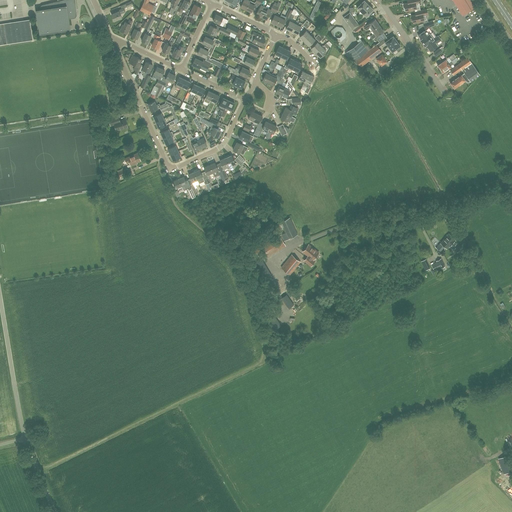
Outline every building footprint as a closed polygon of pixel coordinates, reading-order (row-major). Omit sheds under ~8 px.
[(40,8),(40,9),(36,10),(40,34),(70,30),(69,19),(74,18),(75,18),(75,17),(76,17),(76,16),(77,15),(77,14),(75,0),(61,0),(62,0),(42,5),(41,5),(41,6),(40,7),(40,8)] [(151,12),(154,6),(148,3),(149,0),(144,0),(144,1),(139,10),(140,11),(149,15),(151,12)] [(174,15),(176,11),(174,10),(176,5),(178,0),(171,0),(171,3),(173,4),(169,13),(171,14),(174,15)] [(186,10),(190,2),(185,0),(184,0),(182,5),(180,4),(177,10),(181,13),(183,9),(186,10)] [(246,10),(250,1),(247,0),(243,0),(244,0),(243,0),(240,7),(246,10)] [(415,4),(416,4),(420,3),(419,0),(407,0),(408,3),(404,4),(405,7),(404,7),(404,8),(404,10),(405,11),(416,9),(415,4)] [(453,0),(462,15),(470,10),(464,0),(453,0)] [(250,1),(246,10),(251,12),(254,5),(255,3),(250,1)] [(373,10),(364,1),(357,8),(366,17),(373,10)] [(194,19),(191,18),(194,13),(198,15),(201,8),(194,4),(189,16),(188,16),(188,17),(187,16),(187,15),(183,25),(185,20),(192,24),(194,19)] [(313,18),(319,6),(316,4),(310,16),(313,18)] [(261,17),(266,7),(262,6),(262,7),(260,6),(259,8),(259,7),(256,14),(261,17)] [(266,7),(261,17),(266,20),(270,13),(269,13),(270,11),(268,10),(269,9),(266,7)] [(123,8),(122,9),(113,12),(114,13),(111,15),(113,21),(121,18),(120,14),(125,12),(123,8)] [(413,23),(416,22),(424,21),(423,16),(427,14),(426,9),(415,12),(415,15),(411,16),(412,19),(411,20),(412,22),(412,23),(413,22),(413,23)] [(180,29),(182,25),(183,25),(187,15),(183,13),(179,23),(177,28),(180,29)] [(350,13),(343,18),(350,28),(357,23),(350,13)] [(227,23),(228,21),(222,18),(216,14),(213,20),(216,22),(219,24),(221,21),(227,23)] [(150,15),(147,22),(144,28),(148,29),(146,33),(145,33),(141,41),(147,44),(153,31),(149,30),(153,20),(155,17),(150,15)] [(162,18),(161,21),(172,24),(174,16),(171,15),(170,20),(162,18)] [(276,25),(280,17),(277,15),(276,16),(274,15),(271,22),(272,22),(271,23),(276,25)] [(281,15),(280,17),(276,25),(280,28),(281,27),(282,27),(285,20),(286,18),(281,15)] [(372,30),(379,25),(375,20),(375,19),(367,24),(364,27),(366,30),(369,27),(372,30)] [(129,20),(127,23),(125,22),(124,26),(123,25),(120,31),(127,34),(133,21),(129,20)] [(304,27),(309,22),(307,20),(303,24),(299,22),(298,25),(295,24),(291,32),(294,34),(294,33),(297,34),(301,25),(302,25),(304,27)] [(433,20),(423,24),(425,29),(434,26),(433,20)] [(291,32),(295,24),(289,21),(285,29),(288,30),(288,31),(291,32)] [(29,31),(30,30),(28,22),(4,25),(6,34),(7,34),(8,39),(29,36),(29,31)] [(137,30),(140,23),(138,22),(131,36),(137,39),(140,31),(137,30)] [(239,29),(228,24),(226,30),(236,35),(239,29)] [(169,29),(165,38),(169,40),(175,27),(171,25),(169,29)] [(235,38),(236,35),(217,26),(216,28),(210,25),(207,32),(213,35),(215,31),(218,33),(219,31),(229,36),(235,38)] [(379,25),(372,30),(374,34),(370,36),(372,39),(376,36),(376,37),(383,32),(383,31),(379,25)] [(348,37),(339,26),(331,32),(340,44),(348,37)] [(243,40),(246,33),(239,29),(236,36),(236,37),(243,40)] [(190,34),(184,32),(181,30),(179,34),(182,36),(188,39),(190,34)] [(424,46),(438,36),(433,39),(429,34),(428,34),(425,30),(418,35),(421,39),(420,40),(424,46)] [(303,42),(310,35),(306,31),(299,37),(302,39),(301,40),(303,42)] [(161,41),(158,40),(161,34),(157,32),(155,35),(154,34),(153,38),(155,39),(152,46),(157,48),(161,41)] [(252,35),(252,36),(250,40),(253,41),(259,44),(262,45),(265,39),(258,36),(259,35),(253,32),(252,35)] [(310,35),(303,42),(305,44),(306,44),(308,46),(315,40),(310,35)] [(392,52),(396,49),(397,51),(400,48),(399,47),(400,46),(393,37),(393,36),(392,37),(393,37),(388,40),(385,42),(385,43),(385,42),(392,51),(392,52)] [(438,36),(424,46),(426,45),(430,51),(438,46),(436,43),(441,40),(438,36)] [(171,46),(172,42),(173,43),(175,39),(172,37),(170,41),(168,45),(165,43),(162,51),(167,53),(171,46)] [(213,41),(205,37),(202,43),(210,47),(212,44),(216,45),(217,42),(213,41)] [(321,47),(317,42),(311,48),(313,51),(312,52),(314,54),(321,47)] [(256,56),(259,51),(251,47),(246,45),(245,48),(246,49),(245,51),(256,56)] [(352,62),(355,60),(365,53),(359,45),(356,47),(356,46),(348,52),(345,54),(352,62)] [(365,53),(355,60),(360,67),(380,52),(381,51),(380,51),(376,45),(368,50),(365,53)] [(175,48),(172,55),(173,56),(172,57),(176,58),(176,57),(177,58),(179,54),(180,55),(184,48),(181,46),(179,50),(175,48)] [(281,57),(285,48),(282,46),(282,47),(279,46),(275,54),(281,57)] [(205,47),(204,49),(200,47),(197,54),(205,57),(209,59),(210,56),(207,54),(209,49),(205,47)] [(317,55),(320,58),(326,52),(325,51),(321,47),(314,54),(317,56),(317,55)] [(285,48),(281,57),(287,59),(290,51),(287,50),(288,49),(285,48)] [(436,56),(442,51),(439,48),(433,53),(436,56)] [(440,69),(456,57),(454,54),(448,57),(449,58),(446,60),(445,59),(437,65),(440,69)] [(381,66),(387,62),(382,55),(376,59),(381,66)] [(134,65),(138,67),(139,64),(141,60),(135,57),(132,56),(129,63),(134,65)] [(254,61),(244,56),(241,61),(244,63),(252,66),(254,61)] [(442,72),(450,66),(453,64),(453,63),(456,61),(454,59),(456,58),(456,57),(440,69),(442,72)] [(454,88),(465,80),(466,82),(469,83),(471,81),(470,81),(480,74),(472,63),(471,64),(467,57),(457,64),(449,70),(454,76),(462,70),(464,73),(461,75),(457,78),(456,77),(453,80),(450,83),(454,88)] [(203,60),(203,62),(195,58),(192,65),(199,68),(201,65),(208,68),(210,63),(203,60)] [(285,73),(287,69),(288,70),(289,68),(292,69),(296,60),(294,59),(293,60),(290,58),(287,65),(286,64),(282,72),(285,73)] [(221,67),(223,64),(218,61),(218,62),(211,59),(210,62),(218,66),(221,67)] [(296,60),(292,69),(298,72),(302,64),(299,63),(299,62),(296,60)] [(144,88),(147,82),(150,76),(147,75),(148,72),(149,72),(152,65),(146,62),(142,69),(143,69),(141,72),(144,74),(142,76),(145,78),(141,87),(144,88)] [(246,77),(250,71),(242,67),(238,66),(237,69),(240,70),(239,74),(246,77)] [(164,77),(162,76),(164,70),(157,67),(154,72),(154,73),(153,76),(156,77),(157,74),(160,75),(155,86),(159,88),(164,77)] [(268,83),(272,75),(269,73),(270,71),(267,70),(266,73),(262,80),(268,83)] [(304,82),(308,73),(306,71),(305,72),(302,71),(297,81),(296,80),(295,80),(293,86),(295,89),(298,82),(300,82),(301,80),(304,82)] [(166,78),(164,77),(159,88),(155,96),(159,97),(162,90),(163,88),(164,88),(164,86),(166,87),(169,81),(172,82),(175,75),(169,72),(166,78)] [(311,74),(308,73),(304,82),(302,85),(306,87),(307,87),(303,94),(306,95),(310,87),(309,87),(310,84),(314,76),(311,75),(311,74)] [(232,79),(230,83),(241,88),(245,81),(232,75),(231,78),(232,79)] [(272,75),(268,83),(273,85),(277,78),(275,77),(275,76),(272,75)] [(181,86),(185,80),(179,77),(176,84),(175,87),(180,89),(181,86)] [(185,80),(181,86),(187,89),(190,82),(185,80)] [(281,95),(285,87),(282,85),(284,81),(282,80),(275,92),(281,95)] [(291,84),(290,83),(288,81),(285,87),(281,95),(286,98),(290,91),(291,92),(292,88),(290,86),(291,84)] [(196,93),(199,87),(194,84),(191,91),(196,93)] [(199,87),(196,93),(201,96),(205,89),(199,87)] [(209,104),(213,93),(208,91),(205,98),(204,101),(209,104)] [(213,93),(209,104),(211,100),(216,103),(219,96),(213,93)] [(223,111),(225,108),(228,100),(223,98),(218,109),(220,110),(223,111)] [(234,103),(228,100),(225,108),(228,109),(231,111),(234,103)] [(161,111),(161,110),(172,106),(172,105),(172,104),(171,104),(165,101),(165,104),(160,106),(159,104),(156,105),(154,101),(148,104),(151,112),(158,109),(157,108),(159,108),(161,111)] [(301,104),(301,101),(292,102),(292,105),(291,105),(289,109),(285,107),(283,113),(291,116),(293,113),(295,115),(299,107),(296,106),(297,104),(301,104)] [(173,115),(175,114),(173,109),(172,106),(161,110),(162,113),(167,111),(168,112),(171,111),(173,115)] [(253,122),(257,114),(251,111),(248,118),(250,119),(249,120),(253,122)] [(156,122),(164,119),(161,113),(153,116),(156,122)] [(289,122),(291,116),(283,113),(280,118),(287,121),(289,122)] [(257,114),(253,122),(251,125),(254,127),(255,126),(257,127),(259,124),(262,117),(257,114)] [(116,131),(128,127),(125,119),(118,121),(116,116),(108,119),(110,126),(114,125),(116,131)] [(199,121),(211,127),(212,123),(202,118),(201,118),(199,121)] [(164,119),(156,122),(158,128),(166,125),(164,119)] [(267,132),(271,124),(265,121),(262,129),(264,129),(264,131),(267,132)] [(183,131),(184,134),(185,137),(188,135),(186,129),(187,129),(184,123),(180,125),(182,130),(183,131)] [(248,132),(251,127),(245,124),(243,129),(248,132)] [(267,132),(265,137),(269,139),(270,139),(271,137),(270,134),(271,133),(273,134),(276,126),(271,124),(267,132)] [(210,134),(214,136),(214,137),(217,138),(218,138),(220,134),(219,134),(220,131),(213,127),(210,134)] [(172,132),(170,133),(168,129),(160,133),(163,138),(173,134),(172,132)] [(247,141),(250,142),(253,137),(242,131),(239,138),(247,142),(247,141)] [(197,140),(200,148),(206,145),(203,138),(201,133),(198,134),(200,139),(197,140)] [(173,141),(172,137),(174,136),(173,134),(163,138),(166,144),(173,141)] [(200,148),(197,140),(194,142),(192,137),(189,138),(191,143),(194,151),(200,148)] [(243,155),(245,151),(241,149),(243,146),(236,142),(233,150),(239,153),(243,155)] [(259,147),(252,144),(251,147),(250,147),(258,151),(258,150),(261,152),(262,150),(259,148),(259,147)] [(170,155),(178,151),(175,145),(168,149),(170,155)] [(178,151),(170,155),(173,160),(180,157),(178,151)] [(134,163),(140,161),(137,154),(125,159),(127,164),(130,163),(131,166),(135,164),(134,163)] [(225,157),(225,158),(231,170),(234,169),(232,165),(235,164),(231,155),(229,156),(229,155),(225,157)] [(231,170),(225,158),(225,157),(225,158),(220,160),(223,169),(227,167),(227,169),(230,168),(231,170)] [(241,162),(242,162),(237,157),(234,160),(240,166),(243,163),(241,162)] [(209,165),(214,177),(218,175),(217,172),(218,171),(218,170),(215,163),(209,165)] [(214,177),(209,165),(204,168),(207,175),(207,176),(205,177),(208,183),(208,184),(210,187),(212,186),(210,183),(211,182),(208,176),(210,175),(213,173),(214,177)] [(115,173),(117,179),(127,174),(124,169),(115,173)] [(205,177),(203,178),(202,177),(199,170),(197,170),(197,169),(194,171),(194,172),(199,184),(204,181),(205,185),(206,184),(208,188),(210,187),(208,184),(208,183),(205,177)] [(196,185),(199,184),(194,172),(188,174),(191,182),(193,181),(194,182),(196,185)] [(190,185),(187,178),(184,179),(183,177),(178,179),(182,187),(183,191),(191,187),(190,185)] [(178,189),(182,187),(178,179),(172,181),(176,189),(178,188),(178,189)] [(192,189),(195,197),(199,195),(196,189),(195,189),(193,184),(190,185),(191,187),(192,189)] [(255,249),(260,260),(254,264),(264,281),(272,276),(262,259),(286,246),(283,241),(289,239),(298,234),(290,217),(276,223),(281,235),(280,235),(255,249)] [(453,240),(454,239),(448,234),(447,235),(447,234),(445,237),(441,243),(446,248),(449,245),(453,240)] [(454,241),(453,240),(449,245),(450,246),(449,247),(452,249),(453,248),(457,251),(461,246),(457,243),(458,242),(455,240),(454,241)] [(309,244),(302,252),(308,256),(304,261),(311,266),(315,261),(313,260),(319,253),(309,244)] [(292,255),(281,268),(290,275),(300,262),(292,255)] [(435,261),(436,262),(431,265),(435,273),(440,271),(439,269),(445,266),(441,258),(435,261)] [(288,309),(294,306),(289,295),(283,298),(288,309)] [(272,332),(281,326),(270,309),(261,315),(272,332)] [(504,474),(511,470),(511,459),(510,454),(499,458),(504,474)]
